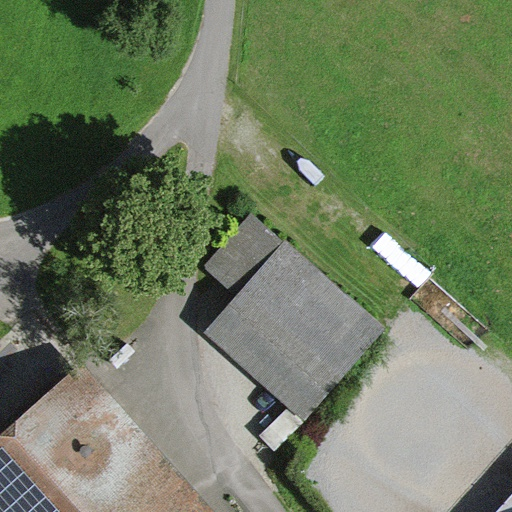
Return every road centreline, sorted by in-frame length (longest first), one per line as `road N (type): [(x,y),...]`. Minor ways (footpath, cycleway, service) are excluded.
road 1 (residential): [(199,74),(210,113),(181,280),(182,353),(199,401),(271,511)]
road 2 (residential): [(0,236),(72,213),(138,152),(199,74)]
